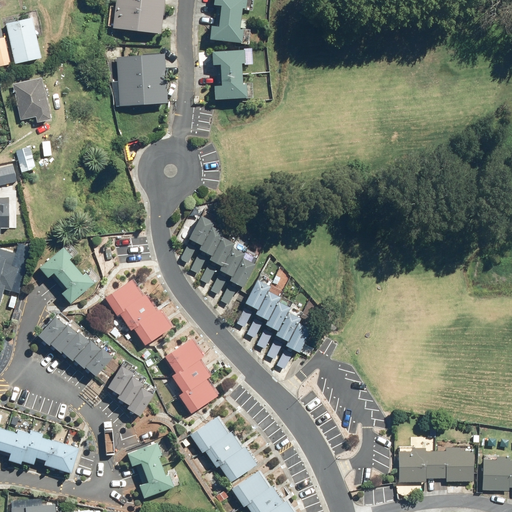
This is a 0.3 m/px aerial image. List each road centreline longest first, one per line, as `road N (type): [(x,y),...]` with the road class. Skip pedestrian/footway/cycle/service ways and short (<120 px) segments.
road 1 (residential): [(170,170),(161,230),(177,283),(306,434),(341,511)]
road 2 (residential): [(188,0),(187,89),(170,170)]
road 3 (residential): [(511,511),(458,500),(376,511)]
